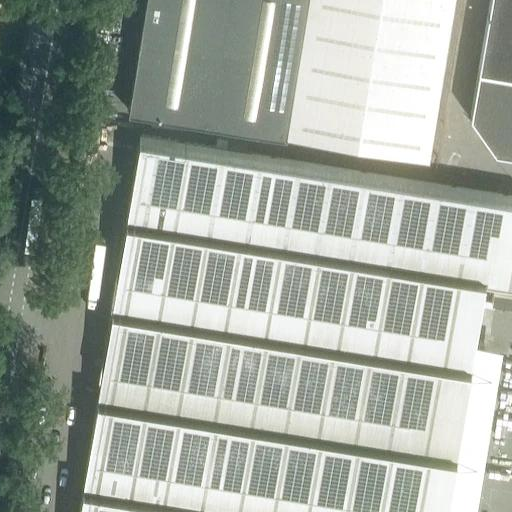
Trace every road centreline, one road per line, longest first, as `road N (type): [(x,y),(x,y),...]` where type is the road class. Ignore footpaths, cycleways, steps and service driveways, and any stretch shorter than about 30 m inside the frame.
road 1 (unclassified): [(0,363),(57,0)]
road 2 (unknown): [(511,176),(466,161),(448,138),(470,0)]
road 3 (unknown): [(34,511),(67,322)]
